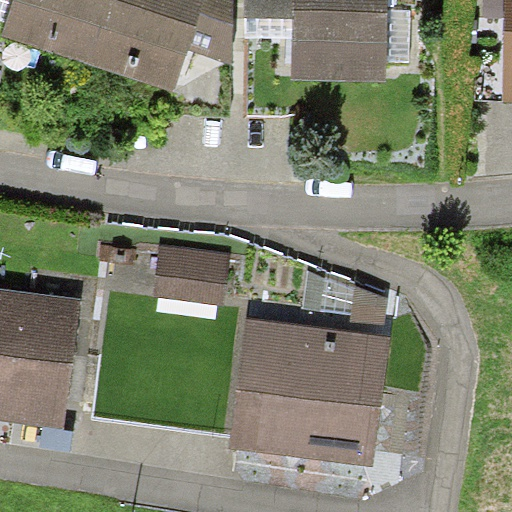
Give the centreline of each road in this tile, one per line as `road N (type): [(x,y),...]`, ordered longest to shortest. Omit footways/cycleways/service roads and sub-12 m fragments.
road 1 (residential): [(439,511),(462,351),(432,290),(282,209)]
road 2 (residential): [(0,463),(305,511)]
road 3 (residential): [(0,163),(282,209)]
road 4 (residential): [(282,209),(511,195)]
